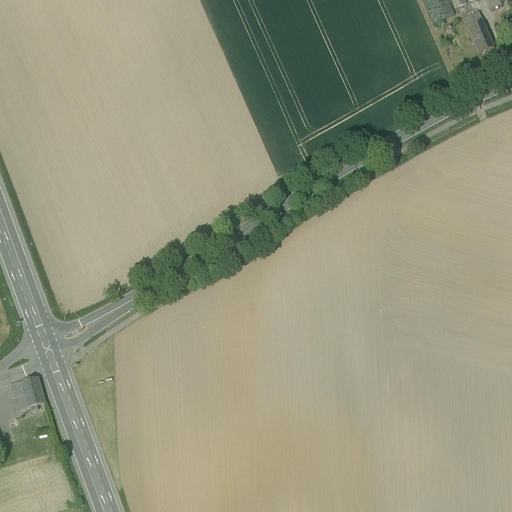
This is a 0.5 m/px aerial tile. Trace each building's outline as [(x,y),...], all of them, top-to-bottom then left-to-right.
[(454,16),(447,0),(422,0),(433,25),(454,16)] [(466,4),(464,0),(450,0),(454,9),(466,4)] [(498,0),(469,0),(470,2),(473,0),(487,0),(488,1),(487,1),(491,9),(500,5),(498,0)] [(479,14),(463,20),(468,31),(483,25),(479,14)] [(494,49),(483,25),(468,31),(478,56),(494,49)] [(38,380),(10,387),(17,414),(45,406),(38,380)]
